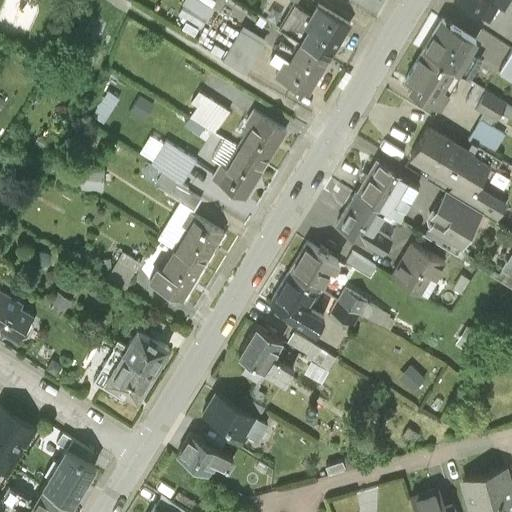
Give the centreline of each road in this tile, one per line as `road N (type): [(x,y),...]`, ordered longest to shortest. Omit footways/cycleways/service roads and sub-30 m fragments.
road 1 (residential): [(137,452),(417,0)]
road 2 (residential): [(302,495),(511,433)]
road 3 (residential): [(137,452),(0,365)]
